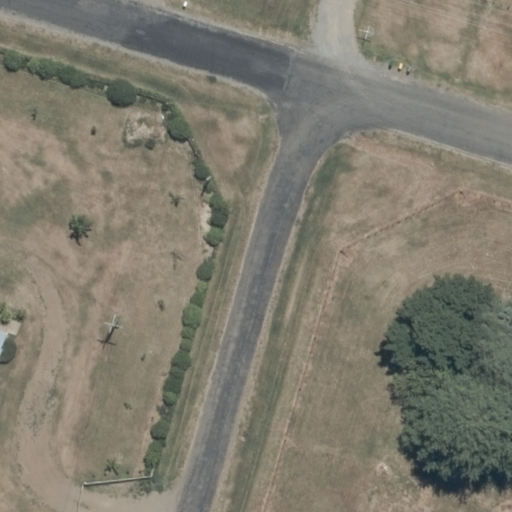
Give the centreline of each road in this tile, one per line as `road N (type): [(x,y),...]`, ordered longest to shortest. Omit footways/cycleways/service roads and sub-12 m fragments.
road 1 (residential): [(209,511),(334,69)]
road 2 (unclassified): [(101,0),(334,69)]
road 3 (unclassified): [(334,69),(511,123)]
